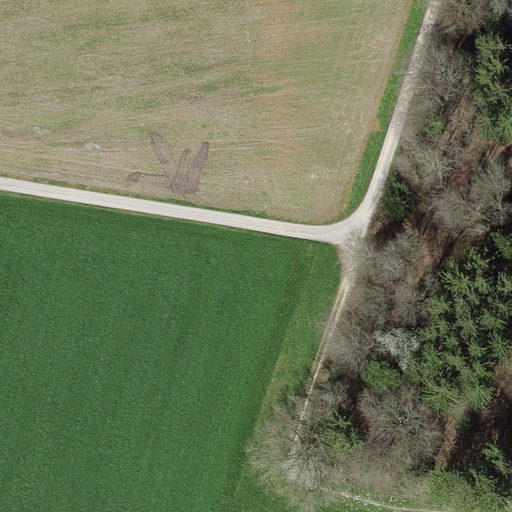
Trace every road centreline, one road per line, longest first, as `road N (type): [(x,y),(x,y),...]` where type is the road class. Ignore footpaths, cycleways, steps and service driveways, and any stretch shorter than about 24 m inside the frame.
road 1 (track): [(300,441),(353,244),(433,0)]
road 2 (track): [(0,188),(353,244)]
